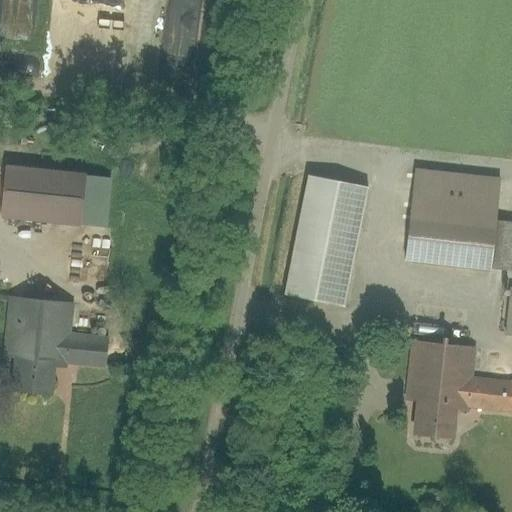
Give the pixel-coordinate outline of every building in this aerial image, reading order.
[(128,0),(121,51),(155,56),(157,41),(150,40),(151,27),(164,29),(167,0),(128,0)] [(87,169),(5,161),(0,214),(107,225),(112,174),(87,172),(87,169)] [(419,168),(407,258),(479,268),(491,178),(419,168)] [(284,281),(339,292),(359,187),(305,176),(284,281)] [(73,300),(9,294),(3,354),(13,355),(10,388),(54,392),(57,365),(68,366),(68,362),(105,366),(108,334),(71,330),(73,300)] [(476,351),(419,344),(409,436),(465,443),(476,351)]
